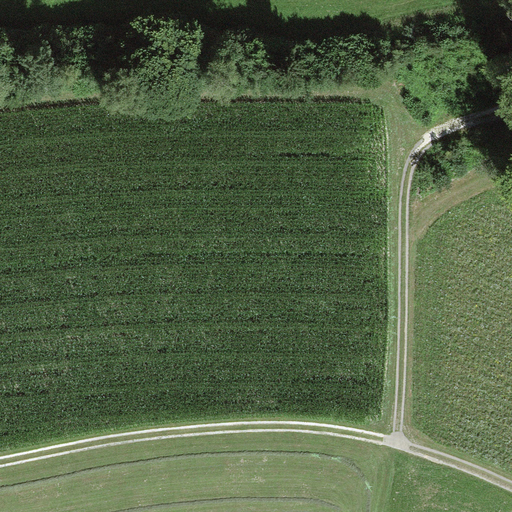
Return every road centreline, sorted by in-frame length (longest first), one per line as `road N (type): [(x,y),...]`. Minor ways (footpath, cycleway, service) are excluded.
road 1 (track): [(511,484),(395,436),(287,420),(131,434),(0,458)]
road 2 (track): [(395,436),(409,160),(444,130),(511,105)]
